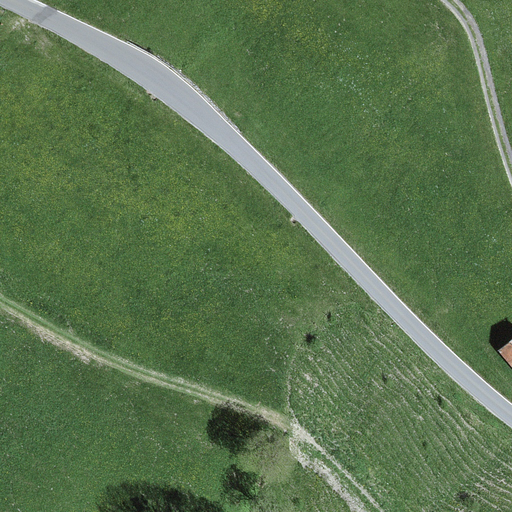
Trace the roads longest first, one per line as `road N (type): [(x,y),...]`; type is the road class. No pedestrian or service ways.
road 1 (tertiary): [(4,0),(155,79),(223,135),(511,417)]
road 2 (track): [(0,297),(142,372),(285,425),(382,511)]
road 3 (track): [(511,169),(472,29),(447,0)]
